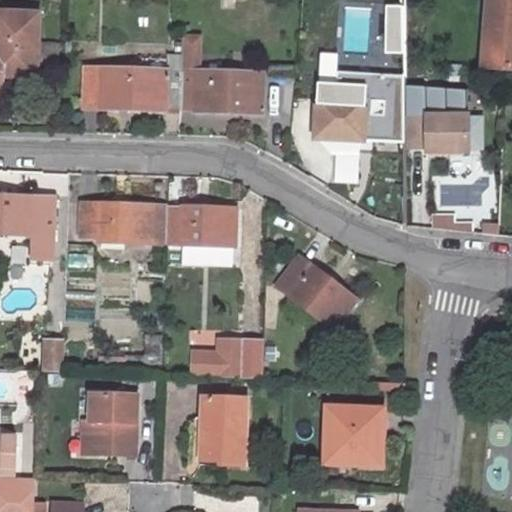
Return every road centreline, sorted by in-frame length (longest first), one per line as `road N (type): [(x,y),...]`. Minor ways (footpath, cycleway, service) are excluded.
road 1 (residential): [(0,158),(239,171),(380,245),(458,265)]
road 2 (residential): [(439,511),(458,265)]
